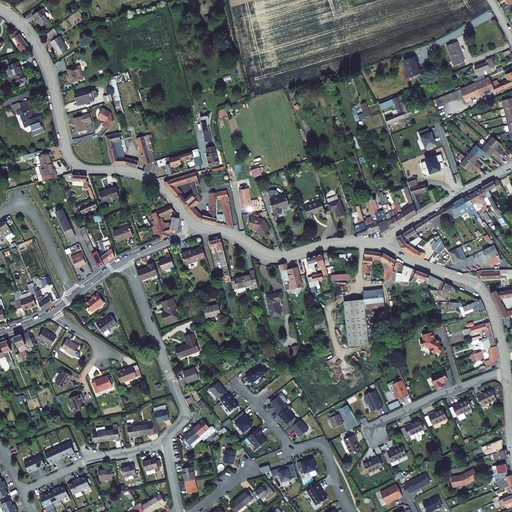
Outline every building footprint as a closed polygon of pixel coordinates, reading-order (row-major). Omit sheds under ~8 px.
[(41,25),(49,20),(44,12),(46,11),(43,7),(32,14),(34,18),(36,17),(41,25)] [(51,43),(59,55),(69,49),(61,37),(60,37),(58,35),(51,39),(52,42),(51,43)] [(8,44),(11,49),(19,44),(22,49),(17,51),(18,51),(20,55),(31,51),(26,43),(20,36),(8,44)] [(454,66),(465,62),(457,42),(447,45),(454,66)] [(406,78),(420,73),(416,62),(418,61),(416,57),(404,61),(408,72),(404,73),(406,78)] [(487,62),(475,67),(478,77),(473,79),(475,83),(485,79),(484,75),(495,71),(493,67),(495,67),(491,58),(486,60),(487,62)] [(18,64),(9,68),(14,80),(23,77),(18,64)] [(69,70),(73,84),(84,81),(81,67),(69,70)] [(495,92),(511,85),(511,72),(506,75),(508,80),(499,84),(498,82),(497,81),(491,83),(495,91),(495,92)] [(122,107),(117,83),(130,80),(129,73),(109,77),(115,108),(122,107)] [(475,83),(480,97),(495,91),(491,83),(489,77),(485,79),(475,83)] [(463,95),(466,103),(480,97),(475,83),(460,89),(463,95)] [(75,93),(78,105),(94,101),(93,98),(97,97),(95,88),(90,89),(75,93)] [(105,103),(113,100),(111,94),(103,96),(105,103)] [(413,113),(411,108),(410,109),(404,94),(399,96),(401,102),(400,102),(404,111),(403,112),(405,117),(413,113)] [(502,106),(511,103),(511,98),(511,99),(510,95),(500,98),(502,106)] [(398,97),(380,104),(382,110),(395,104),(397,109),(398,113),(404,111),(400,102),(398,97)] [(35,114),(30,101),(20,104),(22,110),(17,112),(19,116),(21,115),(22,115),(24,118),(22,118),(24,123),(25,122),(28,128),(32,126),(34,130),(32,131),(34,136),(47,131),(44,126),(43,127),(41,122),(45,121),(42,115),(34,118),(33,115),(35,114)] [(352,111),(356,121),(371,116),(366,103),(361,104),(364,113),(358,115),(355,107),(353,108),(354,111),(352,111)] [(511,103),(502,106),(504,114),(511,112),(511,103)] [(104,108),(98,117),(105,121),(103,125),(110,129),(114,122),(111,112),(104,108)] [(218,110),(220,121),(223,121),(222,116),(227,115),(226,109),(218,110)] [(386,119),(388,124),(405,117),(403,112),(386,119)] [(91,120),(89,115),(75,119),(79,132),(88,130),(86,122),(91,120)] [(209,117),(202,118),(204,142),(211,141),(209,117)] [(428,128),(418,132),(423,143),(424,143),(426,148),(436,144),(431,132),(430,133),(428,128)] [(106,137),(113,164),(125,164),(137,168),(139,161),(124,158),(123,156),(124,156),(120,141),(121,141),(119,133),(106,137)] [(149,135),(143,136),(148,153),(152,152),(153,151),(149,135)] [(496,145),(499,142),(491,135),(485,141),(499,153),(501,150),(496,145)] [(148,153),(143,136),(137,138),(145,164),(146,164),(151,162),(155,161),(152,152),(148,153)] [(355,136),(350,138),(354,150),(359,148),(355,136)] [(485,141),(480,148),(488,155),(491,151),(496,156),(499,153),(485,141)] [(486,158),(488,155),(480,148),(474,143),(469,149),(477,156),(480,153),(486,158)] [(206,154),(210,167),(219,165),(216,152),(214,147),(206,149),(207,150),(208,153),(207,154),(206,154)] [(477,156),(469,149),(464,155),(478,167),(480,164),(474,160),(477,156)] [(194,157),(192,151),(170,158),(172,167),(182,164),(181,161),(194,157)] [(43,167),(52,164),(50,158),(52,158),(51,154),(45,156),(44,152),(23,158),(21,158),(22,162),(40,157),(43,167)] [(478,167),(464,155),(459,162),(467,169),(470,165),(475,170),(478,167)] [(169,175),(174,174),(172,167),(170,158),(169,157),(166,158),(168,164),(166,165),(169,175)] [(146,164),(143,171),(148,173),(151,164),(151,162),(146,164)] [(56,180),(58,179),(55,170),(54,171),(52,164),(43,167),(40,168),(43,178),(39,179),(41,184),(49,182),(56,180)] [(198,178),(196,172),(184,176),(186,182),(190,181),(198,178)] [(175,186),(186,182),(184,176),(164,182),(184,207),(195,198),(195,197),(198,194),(196,185),(200,185),(198,178),(190,181),(193,192),(185,198),(175,186)] [(74,180),(73,178),(64,181),(66,185),(85,187),(84,193),(89,194),(89,186),(87,186),(87,181),(74,180)] [(419,214),(439,201),(437,194),(442,192),(440,188),(436,190),(435,188),(428,191),(432,199),(421,206),(416,193),(427,190),(426,184),(418,186),(417,181),(414,181),(408,182),(419,214)] [(503,189),(501,186),(498,181),(483,189),(488,198),(497,213),(501,211),(491,192),(497,188),(499,191),(503,189)] [(406,221),(417,215),(407,186),(404,188),(410,204),(401,210),(402,212),(406,221)] [(250,206),(246,187),(236,189),(240,208),(243,207),(244,211),(256,208),(255,204),(250,206)] [(115,188),(99,194),(103,204),(119,198),(115,188)] [(488,198),(483,189),(478,191),(487,206),(488,205),(485,200),(488,198)] [(217,219),(217,225),(233,228),(229,207),(228,198),(227,190),(217,192),(218,200),(222,199),(224,214),(217,214),(217,219)] [(487,206),(478,191),(473,194),(479,204),(482,210),(484,212),(489,209),(487,207),(487,206)] [(195,198),(184,207),(193,216),(196,219),(199,221),(217,225),(217,219),(217,214),(217,200),(216,193),(210,193),(211,217),(201,215),(194,207),(202,200),(198,195),(195,198)] [(386,205),(388,204),(385,195),(383,195),(383,193),(380,194),(383,205),(386,205)] [(275,214),(283,211),(281,206),(289,204),(285,194),(277,197),(276,195),(269,198),(275,214)] [(473,194),(468,197),(477,212),(478,211),(475,206),(479,204),(473,194)] [(477,212),(468,197),(464,199),(468,207),(473,214),(477,212)] [(344,213),(338,198),(326,202),(329,210),(334,209),(337,216),(338,215),(338,216),(339,215),(344,213)] [(320,199),(304,205),(308,215),(325,209),(320,199)] [(383,236),(392,230),(388,221),(386,215),(384,210),(377,212),(376,210),(378,209),(375,199),(374,199),(371,200),(371,202),(381,230),(383,236)] [(464,199),(454,205),(457,210),(459,214),(465,211),(466,212),(468,212),(470,215),(473,214),(468,207),(464,199)] [(393,211),(400,225),(406,221),(402,212),(401,210),(398,201),(394,203),(397,209),(393,211)] [(368,233),(369,234),(381,230),(371,202),(366,203),(368,208),(369,207),(373,217),(366,219),(367,220),(368,224),(366,225),(368,233)] [(98,204),(81,211),(84,216),(100,210),(98,204)] [(355,226),(359,236),(368,233),(366,225),(365,221),(359,205),(356,207),(360,218),(360,219),(358,220),(359,225),(355,226)] [(451,214),(457,210),(454,205),(445,210),(450,219),(453,218),(451,214)] [(172,212),(174,211),(170,206),(158,211),(160,217),(172,212)] [(63,209),(56,212),(69,240),(76,237),(63,209)] [(435,215),(430,219),(433,226),(435,225),(434,223),(439,220),(441,222),(444,220),(445,222),(450,219),(445,210),(435,215)] [(390,213),(396,228),(400,225),(393,211),(389,212),(390,213)] [(172,220),(171,223),(163,223),(161,218),(159,219),(159,218),(156,212),(147,217),(150,222),(152,221),(154,226),(152,227),(155,235),(159,233),(161,239),(168,236),(167,234),(177,230),(180,218),(176,217),(171,217),(171,219),(172,220)] [(392,230),(396,228),(390,213),(386,215),(388,221),(392,230)] [(262,219),(250,216),(247,229),(255,230),(259,236),(268,229),(262,219)] [(430,219),(414,229),(420,238),(423,236),(421,232),(430,226),(433,230),(435,228),(433,226),(430,219)] [(5,222),(0,225),(0,230),(4,236),(5,236),(8,241),(15,237),(5,222)] [(116,243),(132,237),(128,227),(112,233),(116,243)] [(405,235),(408,240),(414,236),(416,240),(420,238),(414,229),(405,235)] [(84,235),(99,268),(104,264),(98,251),(95,252),(86,234),(84,235)] [(402,249),(410,244),(408,240),(405,235),(397,240),(397,241),(402,249)] [(433,249),(437,253),(444,243),(441,238),(433,249)] [(104,251),(100,253),(105,264),(110,260),(103,243),(101,239),(98,240),(103,249),(104,251)] [(109,240),(103,243),(110,260),(115,256),(109,240)] [(220,240),(207,243),(209,250),(212,249),(214,249),(215,254),(223,252),(220,240)] [(416,244),(414,242),(410,244),(402,249),(402,250),(415,260),(424,262),(425,257),(419,254),(413,250),(416,244)] [(444,243),(437,253),(440,255),(446,247),(444,243)] [(491,266),(502,261),(495,245),(491,247),(483,251),(491,266)] [(460,248),(449,254),(454,264),(465,259),(460,248)] [(205,260),(201,249),(190,253),(190,252),(181,255),(185,267),(205,260)] [(393,266),(397,261),(384,253),(365,251),(364,263),(363,275),(371,276),(373,258),(380,259),(382,260),(380,261),(382,263),(383,265),(383,268),(386,269),(386,282),(388,290),(392,290),(392,281),(393,271),(393,266)] [(71,257),(76,268),(86,264),(82,256),(84,255),(83,252),(71,257)] [(229,277),(223,252),(215,254),(222,279),(229,277)] [(323,254),(316,256),(318,263),(319,266),(321,265),(324,276),(328,275),(326,266),(323,254)] [(318,263),(316,256),(307,258),(310,268),(309,268),(310,272),(313,271),(313,270),(316,269),(314,265),(316,263),(318,263)] [(161,273),(173,269),(169,257),(165,258),(165,260),(158,263),(161,273)] [(403,265),(398,261),(394,267),(394,272),(393,271),(392,281),(401,281),(409,281),(413,269),(403,265)] [(140,280),(156,274),(152,263),(146,265),(147,267),(136,271),(140,280)] [(285,264),(278,266),(285,291),(292,289),(291,286),(290,269),(287,270),(285,264)] [(291,286),(292,289),(301,287),(296,267),(290,269),(291,286)] [(481,270),(477,271),(477,278),(481,279),(506,278),(506,275),(510,275),(510,269),(481,270)] [(439,288),(442,281),(431,276),(417,270),(415,276),(414,278),(410,281),(409,281),(401,281),(401,285),(407,285),(407,283),(415,283),(419,277),(427,280),(426,282),(439,288)] [(250,275),(242,277),(245,287),(252,285),(253,289),(258,287),(253,271),(249,272),(250,275)] [(319,280),(317,275),(312,276),(312,275),(308,276),(311,287),(320,285),(319,280)] [(242,277),(230,280),(231,284),(232,290),(245,287),(242,277)] [(447,299),(453,287),(442,281),(439,288),(438,290),(430,290),(431,293),(437,294),(447,299)] [(21,301),(25,310),(37,305),(33,297),(36,296),(32,287),(31,283),(28,285),(30,292),(22,295),(20,290),(17,291),(21,301)] [(43,309),(53,303),(48,294),(45,295),(46,296),(43,298),(41,293),(42,292),(41,289),(37,290),(35,285),(32,287),(36,296),(39,304),(43,309)] [(365,309),(384,307),(382,289),(363,291),(364,299),(365,309)] [(14,310),(23,307),(21,301),(17,291),(14,292),(17,301),(12,302),(14,310)] [(496,292),(490,295),(500,312),(503,319),(511,316),(511,311),(507,312),(500,300),(511,297),(511,291),(497,294),(496,292)] [(278,315),(282,314),(278,300),(283,299),(281,292),(272,295),(278,315)] [(105,302),(98,293),(92,298),(93,299),(90,300),(86,303),(92,312),(98,307),(100,308),(102,306),(102,304),(105,302)] [(266,296),(272,316),(278,315),(272,295),(266,296)] [(177,311),(173,299),(161,303),(164,313),(160,314),(164,325),(178,320),(175,312),(177,311)] [(344,301),(348,333),(363,325),(368,337),(365,309),(364,299),(344,301)] [(464,317),(486,310),(483,304),(480,299),(463,307),(461,303),(451,302),(451,307),(459,307),(464,317)] [(206,321),(221,318),(218,307),(204,311),(206,321)] [(311,312),(313,319),(323,316),(321,309),(311,312)] [(117,323),(111,315),(107,317),(108,318),(102,322),(101,320),(97,324),(103,333),(109,329),(109,330),(114,326),(114,327),(117,325),(116,324),(117,323)] [(326,330),(323,316),(313,319),(316,332),(326,330)] [(493,335),(489,322),(464,330),(465,335),(481,330),(482,335),(470,339),(471,342),(493,335)] [(363,325),(348,333),(349,346),(369,344),(368,337),(363,325)] [(51,346),(57,337),(44,329),(39,338),(51,346)] [(435,338),(433,331),(425,334),(422,335),(424,339),(420,340),(422,347),(426,346),(430,348),(430,349),(432,350),(431,351),(434,352),(436,353),(437,351),(440,353),(443,347),(439,345),(438,344),(440,340),(437,338),(437,339),(435,338)] [(33,345),(28,332),(14,337),(17,343),(20,353),(22,356),(27,354),(25,350),(29,348),(28,347),(33,345)] [(490,347),(496,346),(493,335),(471,342),(472,345),(480,343),(482,351),(486,350),(488,349),(490,347)] [(199,354),(192,336),(184,339),(187,346),(175,351),(178,361),(199,354)] [(73,342),(68,339),(62,347),(62,348),(61,350),(64,352),(65,351),(68,353),(69,352),(78,357),(79,357),(81,355),(80,353),(77,351),(77,350),(79,347),(73,343),(73,342)] [(12,350),(8,340),(0,343),(2,347),(6,356),(11,369),(15,367),(9,351),(12,350)] [(498,361),(496,346),(490,347),(492,359),(490,360),(485,361),(486,366),(498,361)] [(474,356),(476,361),(484,358),(482,353),(487,352),(486,350),(482,351),(474,354),(474,356)] [(260,363),(246,375),(252,382),(253,383),(267,371),(260,363)] [(123,372),(122,370),(117,372),(121,383),(142,375),(138,366),(126,370),(123,372)] [(195,367),(182,371),(188,382),(199,378),(195,367)] [(72,376),(63,370),(55,382),(64,388),(72,376)] [(435,385),(437,389),(443,386),(442,383),(443,383),(442,381),(448,379),(444,371),(432,377),(433,380),(432,380),(434,385),(435,385)] [(109,376),(92,382),(97,394),(113,387),(109,376)] [(403,398),(410,395),(403,380),(399,381),(396,383),(395,380),(387,384),(390,390),(394,389),(396,393),(395,394),(397,399),(399,398),(402,397),(403,398)] [(218,381),(210,388),(218,398),(226,391),(223,388),(221,386),(221,385),(218,381)] [(378,409),(383,407),(376,390),(365,395),(366,397),(365,399),(367,403),(369,403),(372,411),(377,408),(378,409)] [(483,392),(477,395),(482,406),(496,399),(492,390),(484,394),(483,392)] [(75,412),(85,408),(83,402),(82,401),(84,400),(81,393),(70,398),(75,412)] [(233,398),(229,394),(221,400),(230,411),(238,405),(233,399),(233,398)] [(192,396),(186,399),(188,404),(195,401),(192,396)] [(276,411),(278,414),(287,407),(288,407),(279,396),(271,402),(277,410),(276,411)] [(202,400),(198,403),(202,409),(207,405),(202,400)] [(390,410),(401,406),(398,400),(388,405),(390,410)] [(472,409),(467,400),(459,403),(458,402),(452,405),(453,407),(457,416),(472,409)] [(156,419),(157,422),(170,419),(166,405),(154,408),(156,419)] [(287,407),(278,414),(281,418),(282,417),(287,424),(295,417),(287,407)] [(433,425),(447,418),(443,409),(435,413),(434,411),(428,414),(428,415),(433,425)] [(243,412),(233,420),(244,432),(253,425),(248,419),(249,418),(243,412)] [(329,418),(334,428),(343,423),(339,414),(337,415),(335,412),(329,414),(331,418),(329,418)] [(151,435),(159,434),(157,422),(156,419),(152,419),(153,423),(141,425),(142,435),(151,434),(151,435)] [(300,436),(309,430),(300,419),(292,427),(294,430),(295,429),(300,436)] [(204,420),(194,428),(200,436),(204,440),(215,431),(215,429),(213,427),(211,427),(210,428),(204,420)] [(424,429),(419,420),(411,424),(410,422),(404,425),(405,427),(409,436),(410,437),(411,440),(425,433),(423,429),(424,429)] [(128,425),(129,437),(142,435),(141,425),(132,426),(131,425),(128,425)] [(93,432),(95,442),(107,440),(106,431),(105,427),(97,429),(97,432),(93,432)] [(405,427),(401,429),(407,442),(409,441),(408,438),(410,437),(409,436),(405,427)] [(200,436),(194,428),(184,436),(185,437),(182,440),(190,449),(193,447),(191,444),(200,436)] [(263,433),(259,428),(247,437),(257,449),(267,441),(261,434),(263,433)] [(106,431),(107,440),(116,439),(116,441),(120,440),(118,429),(114,429),(106,431)] [(351,454),(360,450),(357,442),(358,441),(355,435),(344,440),(351,454)] [(497,451),(497,452),(503,450),(502,439),(482,447),(484,451),(485,451),(486,455),(497,451)] [(71,455),(75,453),(70,441),(61,445),(66,456),(71,454),(71,455)] [(66,456),(61,445),(53,449),(59,461),(62,459),(62,458),(66,456)] [(227,446),(224,462),(234,464),(237,448),(227,446)] [(407,455),(402,446),(394,450),(393,448),(387,451),(392,462),(398,459),(407,455)] [(45,452),(50,463),(55,461),(55,462),(59,461),(53,449),(45,452)] [(495,461),(508,458),(506,449),(503,450),(497,452),(493,454),(495,461)] [(32,458),(38,470),(41,469),(41,467),(45,465),(41,454),(32,458)] [(364,464),(368,473),(383,466),(378,456),(372,458),(372,460),(364,464)] [(34,472),(38,470),(32,458),(24,462),(29,473),(34,471),(34,472)] [(156,458),(143,461),(146,471),(155,469),(156,472),(159,471),(159,467),(157,461),(156,458)] [(316,469),(313,459),(302,462),(301,461),(297,462),(299,469),(303,468),(305,474),(310,472),(309,471),(316,469)] [(297,477),(293,463),(287,466),(288,469),(281,471),(280,468),(271,471),(273,477),(280,474),(282,482),(297,477)] [(508,476),(506,463),(493,466),(495,474),(490,475),(491,482),(496,481),(508,476)] [(134,464),(122,468),(124,477),(136,474),(134,464)] [(183,468),(185,481),(195,479),(193,466),(183,468)] [(464,475),(451,477),(453,487),(466,484),(479,477),(474,468),(468,472),(464,475)] [(99,470),(100,480),(113,479),(112,469),(99,470)] [(426,473),(405,484),(410,493),(431,483),(426,473)] [(511,484),(511,475),(511,474),(508,476),(496,481),(500,490),(506,487),(511,484)] [(80,477),(77,479),(82,491),(90,487),(85,476),(81,478),(80,477)] [(82,491),(77,479),(73,480),(74,481),(69,483),(74,494),(82,491)] [(185,481),(188,493),(198,491),(195,479),(185,481)] [(275,494),(266,482),(253,493),(258,499),(260,497),(261,499),(265,496),(267,500),(275,494)] [(318,483),(307,490),(311,496),(317,505),(326,499),(321,490),(322,489),(318,483)] [(0,487),(0,497),(8,494),(6,489),(8,488),(6,484),(0,487)] [(398,499),(403,496),(397,484),(380,492),(387,504),(392,501),(397,498),(398,499)] [(69,496),(64,486),(60,488),(59,487),(56,488),(61,500),(69,496)] [(48,493),(53,504),(61,500),(56,488),(52,490),(53,491),(48,493)] [(253,493),(249,489),(240,496),(246,504),(253,499),(255,502),(258,499),(253,493)] [(47,511),(55,507),(53,504),(48,493),(44,495),(43,494),(39,496),(45,508),(46,507),(47,511)] [(150,501),(155,509),(165,503),(160,494),(150,501)] [(511,495),(510,496),(507,497),(499,500),(494,502),(496,507),(505,504),(505,505),(506,505),(507,508),(511,506),(511,495)] [(230,504),(235,511),(246,504),(240,496),(230,504)] [(437,496),(423,503),(426,511),(427,511),(435,508),(435,509),(442,506),(437,496)] [(1,504),(4,511),(7,511),(17,508),(15,504),(13,505),(11,500),(1,504)] [(142,511),(149,511),(155,509),(150,501),(142,505),(140,503),(138,505),(142,511)]
